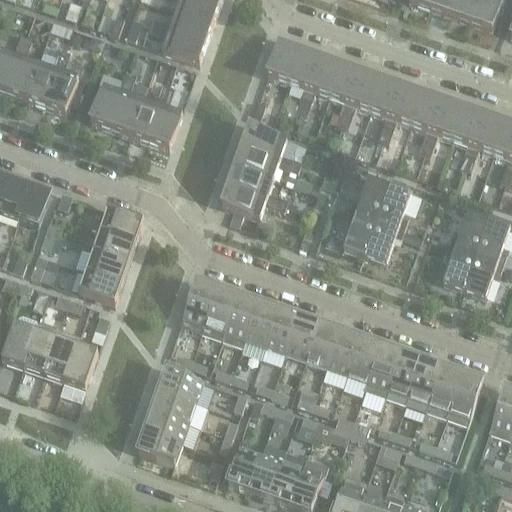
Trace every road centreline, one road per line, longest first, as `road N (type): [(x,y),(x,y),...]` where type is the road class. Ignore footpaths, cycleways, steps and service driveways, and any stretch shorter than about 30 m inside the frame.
road 1 (residential): [(511,368),(209,264),(152,209),(0,155)]
road 2 (residential): [(511,95),(282,15),(269,0)]
road 3 (residential): [(171,511),(0,446)]
